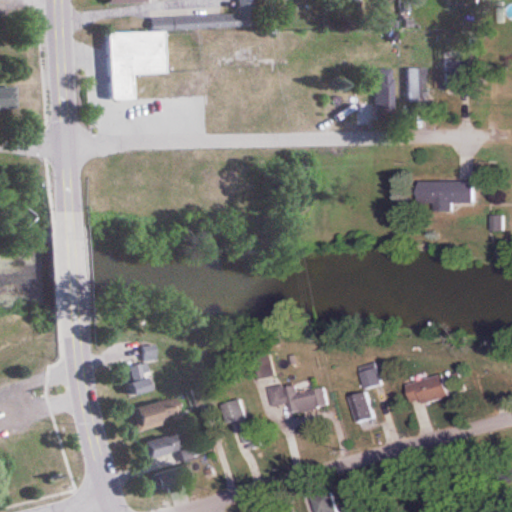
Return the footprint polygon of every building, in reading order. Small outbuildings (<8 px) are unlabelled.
[(164,30),(254,27),(253,0),(237,0),(238,15),(151,18),(151,31),(107,33),(109,101),(134,100),(133,75),(166,74),(164,30)] [(466,82),(466,61),(445,61),(445,82),(466,82)] [(407,101),(419,101),(419,69),(407,69),(407,101)] [(394,121),(394,70),(375,70),(375,121),(394,121)] [(0,110),(15,111),(15,89),(0,88),(0,110)] [(481,205),(481,183),(424,183),(424,205),(439,205),(439,213),(458,212),(458,205),(481,205)] [(494,232),(507,232),(507,218),(494,218),(494,232)] [(156,360),(155,346),(141,347),(142,361),(156,360)] [(149,394),(147,365),(128,366),(129,395),(149,394)] [(370,391),(387,386),(381,365),(364,370),(370,391)] [(457,397),(450,375),(412,387),(419,409),(457,397)] [(306,393),(305,385),(274,389),(276,408),(294,405),(296,416),(333,411),(330,390),(306,393)] [(195,405),(213,402),(210,387),(192,390),(195,405)] [(356,398),(363,426),(381,422),(373,393),(356,398)] [(136,408),(140,426),(181,418),(177,399),(136,408)] [(253,418),(245,400),(226,408),(234,427),(253,418)] [(269,441),(265,423),(246,428),(250,445),(269,441)] [(181,451),(184,463),(200,459),(197,448),(183,452),(179,434),(145,443),(150,460),(181,451)] [(152,475),(157,493),(189,484),(184,466),(152,475)] [(342,511),(338,494),(317,500),(320,511),(342,511)]
